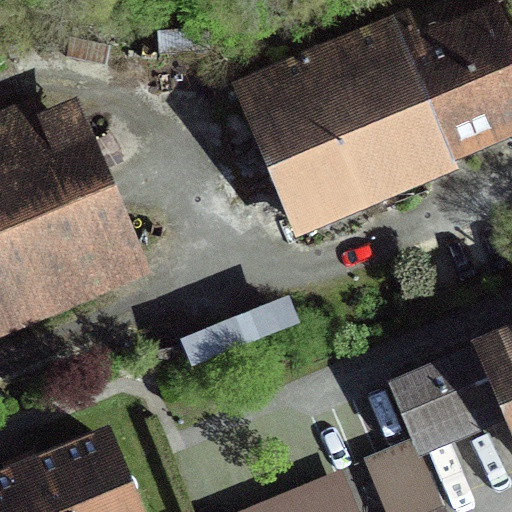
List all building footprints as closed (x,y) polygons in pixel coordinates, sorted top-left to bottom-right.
[(511,67),(491,17),(409,50),(399,24),(236,91),(294,233),(449,170),(444,157),(511,129),(511,67)] [(38,106),(0,121),(0,335),(148,275),(80,111),(46,125),(38,106)] [(511,326),(389,378),(417,444),(503,408),(511,429),(511,326)] [(128,511),(96,433),(0,472),(0,511),(128,511)] [(411,447),(365,465),(382,511),(431,511),(435,510),(411,447)] [(349,511),(334,475),(242,511),(349,511)]
